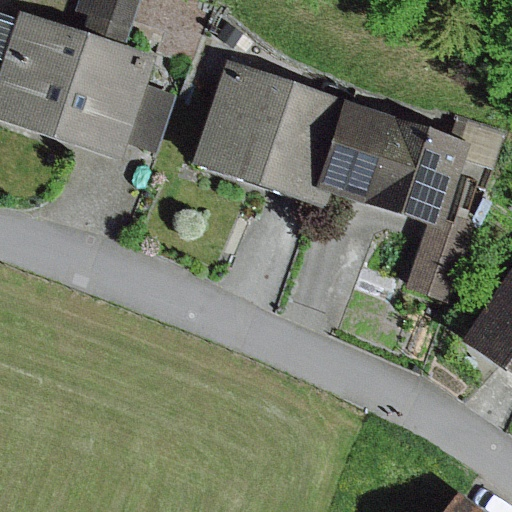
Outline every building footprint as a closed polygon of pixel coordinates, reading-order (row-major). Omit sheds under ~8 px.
[(142,0),(78,0),(75,13),(88,18),(83,33),(20,12),(0,68),(0,122),(121,163),(126,147),(145,88),(155,59),(127,47),(142,0)] [(456,140),(228,62),(190,167),(326,212),(330,196),(428,227),(442,232),(447,217),(465,162),(471,145),(456,140)] [(175,97),(145,88),(126,147),(157,157),(175,97)] [(463,120),(456,140),(471,145),(465,162),(495,171),(507,135),(463,120)] [(442,232),(428,227),(404,291),(446,305),(475,224),(447,217),(442,232)] [(511,270),(461,343),(511,377),(511,270)] [(481,511),(458,494),(444,511),(481,511)]
